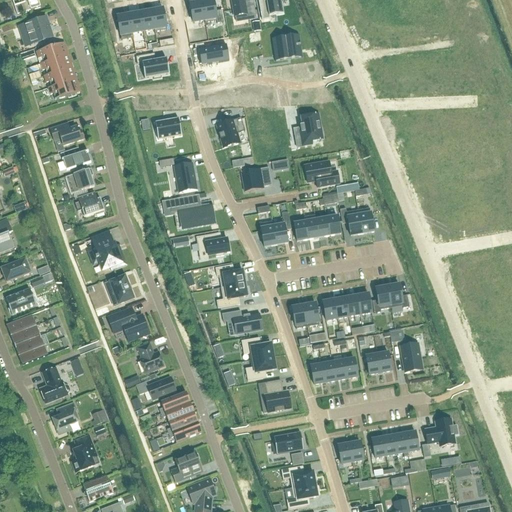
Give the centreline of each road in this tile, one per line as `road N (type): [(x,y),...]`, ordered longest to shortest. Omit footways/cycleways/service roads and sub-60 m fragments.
road 1 (residential): [(58,0),(73,28),(125,223),(238,511)]
road 2 (residential): [(426,255),(321,0)]
road 3 (residential): [(71,511),(0,344)]
road 4 (residential): [(479,392),(426,255)]
road 5 (residential): [(316,418),(267,283)]
road 6 (residential): [(234,212),(192,94)]
road 7 (residential): [(389,259),(267,283)]
